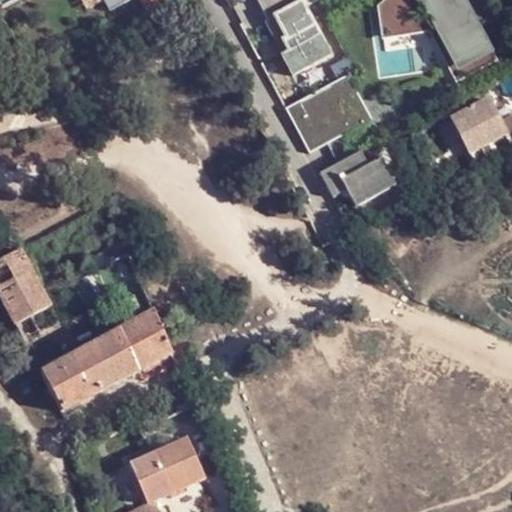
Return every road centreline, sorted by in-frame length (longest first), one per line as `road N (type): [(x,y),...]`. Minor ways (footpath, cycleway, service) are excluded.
road 1 (residential): [(207,0),(335,240)]
road 2 (track): [(303,307),(224,362),(225,388),(267,511)]
road 3 (track): [(335,240),(361,295),(414,323),(511,349)]
